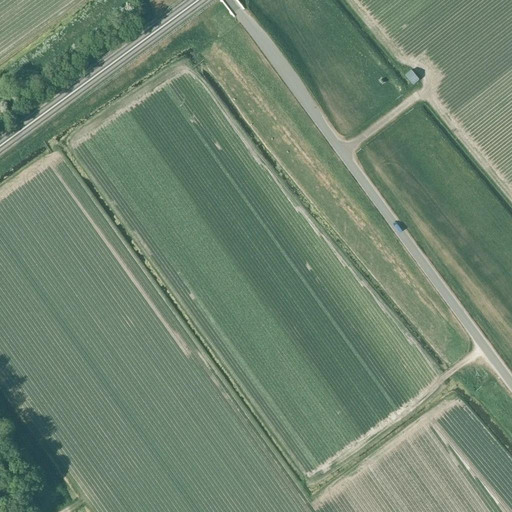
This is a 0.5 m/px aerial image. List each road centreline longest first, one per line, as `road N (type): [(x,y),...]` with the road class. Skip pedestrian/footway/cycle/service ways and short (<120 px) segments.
road 1 (tertiary): [(511,383),(341,148)]
road 2 (primary): [(0,148),(196,0)]
road 3 (tertiary): [(234,6),(341,148)]
